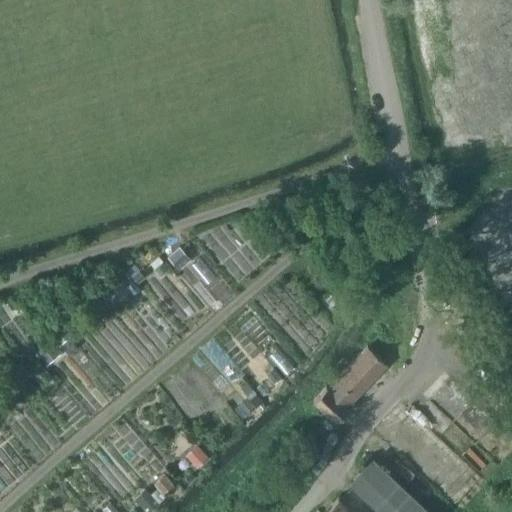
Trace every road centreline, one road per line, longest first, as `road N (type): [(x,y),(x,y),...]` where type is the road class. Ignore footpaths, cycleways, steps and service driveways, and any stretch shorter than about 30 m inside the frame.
road 1 (track): [(0,508),(297,251),(374,162)]
road 2 (track): [(400,154),(0,282)]
